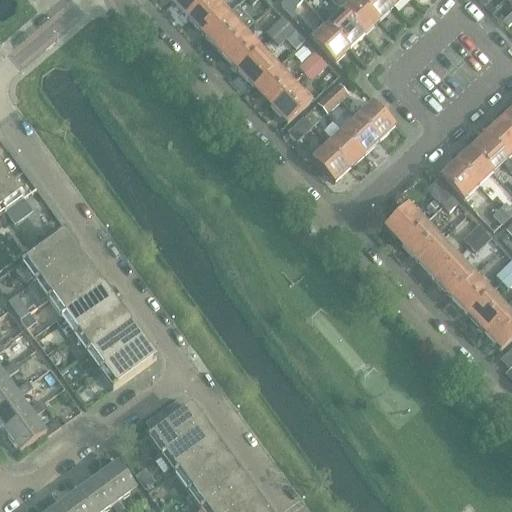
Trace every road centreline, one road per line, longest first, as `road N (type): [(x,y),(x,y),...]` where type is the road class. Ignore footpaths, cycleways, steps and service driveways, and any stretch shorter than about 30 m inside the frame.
road 1 (residential): [(186,371),(0,112)]
road 2 (residential): [(333,228),(122,0)]
road 3 (residential): [(511,417),(333,228)]
road 4 (residential): [(333,228),(496,71)]
road 5 (residential): [(8,498),(186,371)]
road 6 (residential): [(292,511),(186,371)]
